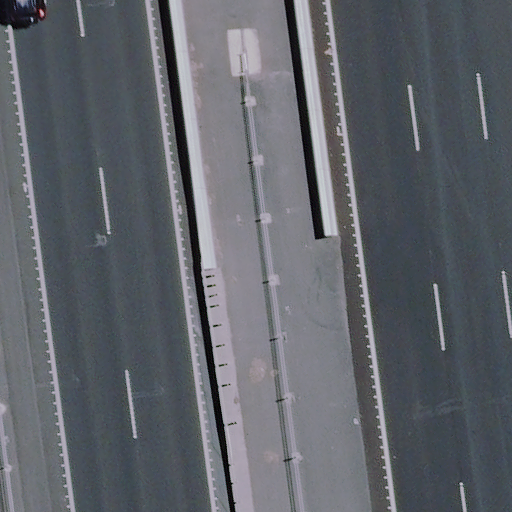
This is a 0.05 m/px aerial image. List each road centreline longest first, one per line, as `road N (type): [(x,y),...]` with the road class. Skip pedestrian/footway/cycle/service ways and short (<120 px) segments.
road 1 (motorway): [(393,0),(461,511)]
road 2 (motorway): [(149,511),(83,0)]
